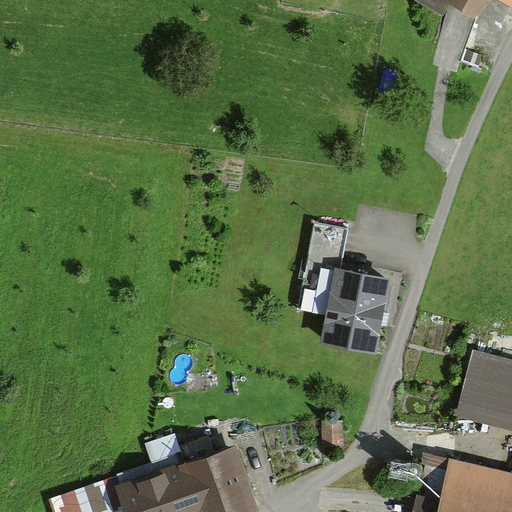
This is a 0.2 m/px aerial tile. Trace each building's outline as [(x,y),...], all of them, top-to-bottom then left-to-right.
[(511,0),(448,0),(480,19),(491,0),(511,0)] [(350,225),(316,219),(301,309),(334,315),(330,337),(380,346),(392,278),(342,269),(350,225)] [(511,354),(472,345),(455,411),(511,425),(511,354)] [(323,434),(343,435),(343,412),(323,412),(323,434)] [(152,462),(52,496),(57,511),(254,511),(258,511),(240,455),(225,460),(217,436),(185,447),(180,432),(146,444),(152,462)] [(511,511),(511,468),(449,455),(441,491),(418,486),(412,511),(511,511)]
